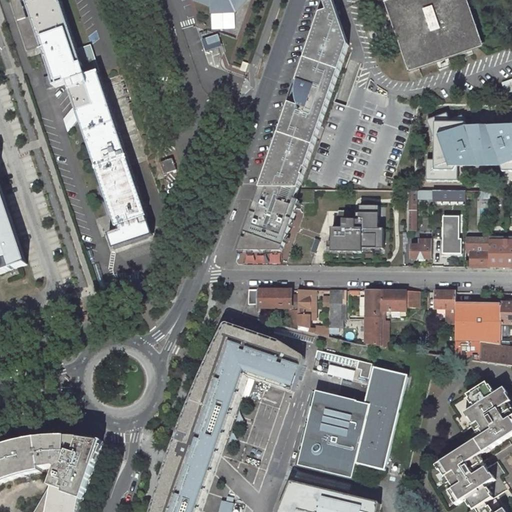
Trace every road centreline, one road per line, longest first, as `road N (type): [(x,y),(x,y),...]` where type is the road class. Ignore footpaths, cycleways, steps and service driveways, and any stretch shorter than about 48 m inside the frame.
road 1 (residential): [(511,279),(198,275)]
road 2 (tertiary): [(198,275),(299,0)]
